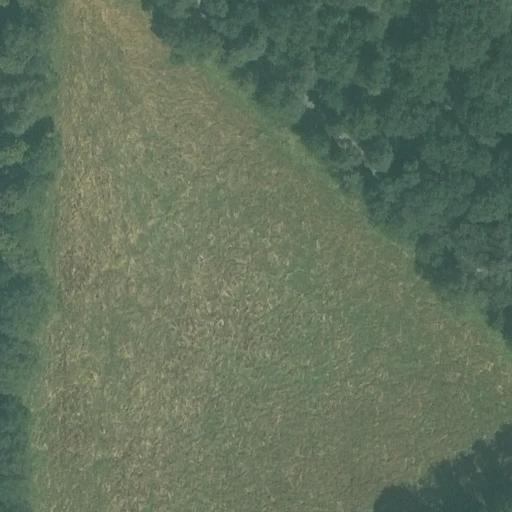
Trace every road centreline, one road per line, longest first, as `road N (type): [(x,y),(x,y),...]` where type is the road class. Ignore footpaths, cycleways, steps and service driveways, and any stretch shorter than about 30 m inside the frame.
road 1 (residential): [(511,293),(204,0)]
road 2 (residential): [(5,0),(0,195)]
